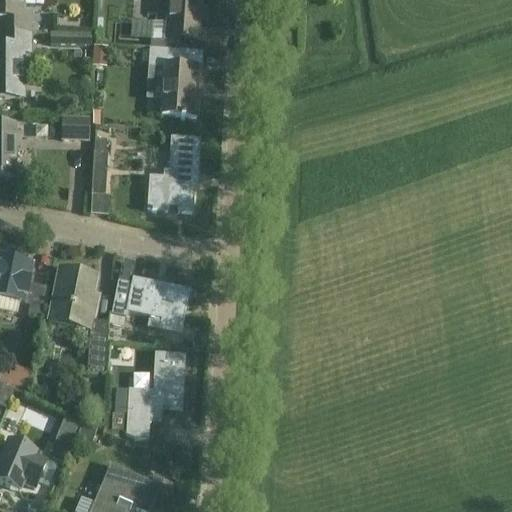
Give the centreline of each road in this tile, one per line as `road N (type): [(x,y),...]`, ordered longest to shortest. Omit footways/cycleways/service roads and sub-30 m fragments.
road 1 (residential): [(229,262),(243,0)]
road 2 (residential): [(215,511),(229,262)]
road 3 (residential): [(229,262),(0,215)]
